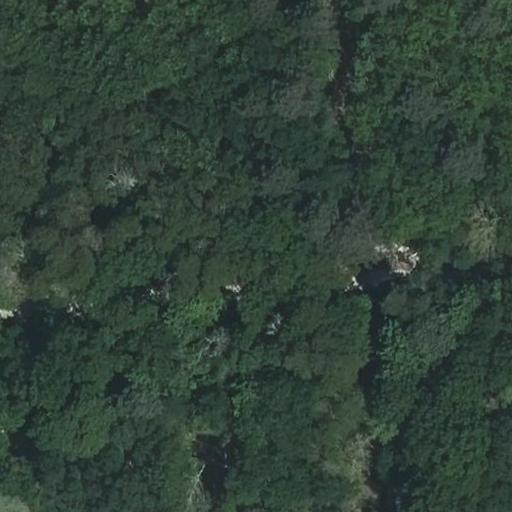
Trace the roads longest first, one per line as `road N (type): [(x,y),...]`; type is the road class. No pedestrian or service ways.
road 1 (track): [(511,256),(0,291)]
road 2 (track): [(394,511),(360,0)]
